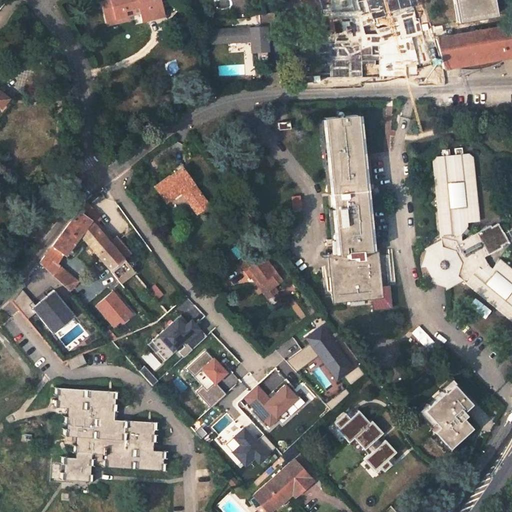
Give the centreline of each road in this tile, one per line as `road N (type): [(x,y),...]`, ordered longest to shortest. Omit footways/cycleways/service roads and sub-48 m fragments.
road 1 (residential): [(97,180),(185,119),(236,99),(511,82)]
road 2 (unknown): [(412,85),(398,152),(410,296),(511,404)]
road 3 (residential): [(97,180),(84,158),(79,68),(33,0)]
road 4 (unknown): [(97,180),(203,304)]
road 5 (residential): [(0,302),(97,180)]
road 6 (unknown): [(236,99),(322,211)]
